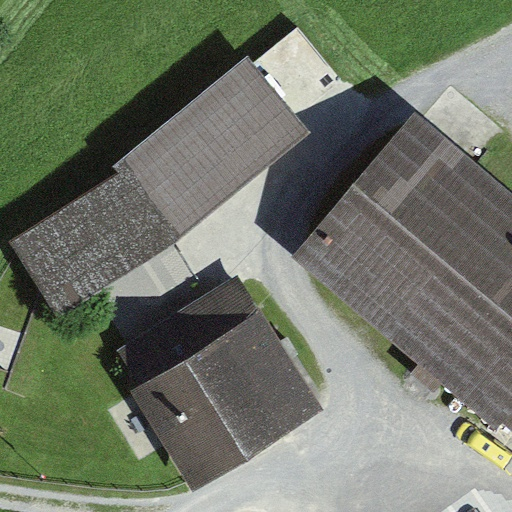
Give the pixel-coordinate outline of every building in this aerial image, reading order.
[(347,87),(300,28),(259,61),(306,120),(347,87)] [(309,138),(246,61),(131,153),(193,231),(309,138)] [(511,189),(414,104),(294,247),(495,434),(509,417),(511,419),(511,189)] [(134,160),(17,241),(68,316),(185,235),(134,160)] [(238,284),(118,360),(204,494),(323,419),(238,284)]
